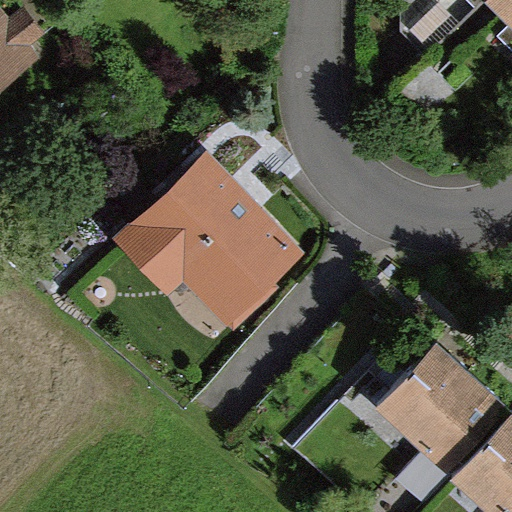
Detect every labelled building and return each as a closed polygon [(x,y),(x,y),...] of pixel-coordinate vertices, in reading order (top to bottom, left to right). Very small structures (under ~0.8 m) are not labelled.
[(511,0),(498,0),(511,15),(511,0)] [(0,92),(38,65),(0,12),(0,92)] [(174,295),(187,283),(223,324),(301,256),(211,153),(120,233),(174,295)] [(511,412),(511,411),(446,346),(385,406),(452,472),(511,412)] [(511,511),(511,417),(451,474),(486,511),(511,511)]
